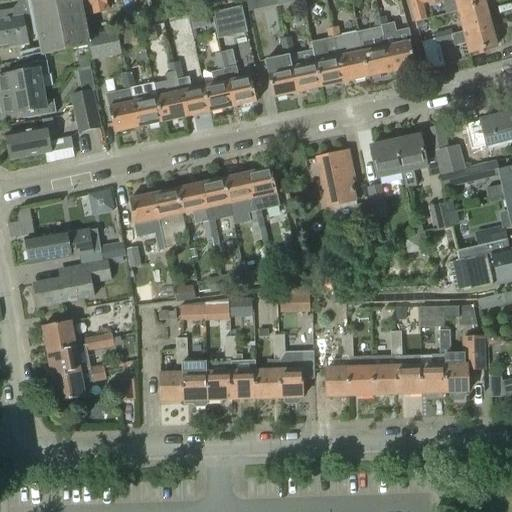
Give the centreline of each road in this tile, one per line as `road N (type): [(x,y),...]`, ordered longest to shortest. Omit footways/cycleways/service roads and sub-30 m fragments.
road 1 (residential): [(0,193),(511,71)]
road 2 (residential): [(36,443),(66,449),(511,437)]
road 3 (residential): [(36,443),(23,421),(0,285)]
